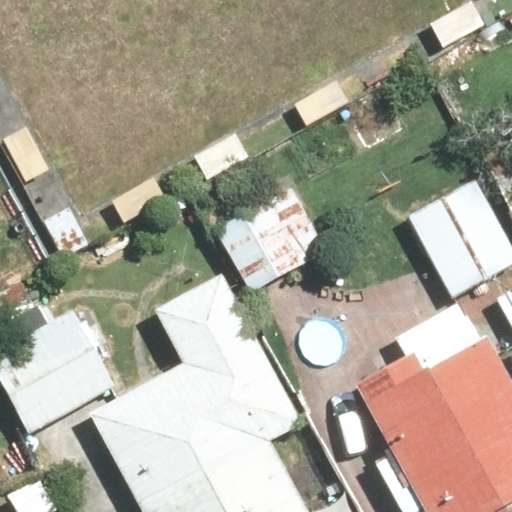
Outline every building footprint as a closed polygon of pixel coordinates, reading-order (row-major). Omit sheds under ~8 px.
[(511,255),(470,181),(403,219),(450,303),(511,268),(511,255)] [(294,195),(216,234),(248,296),(325,258),(294,195)] [(99,422),(145,511),(305,511),(269,441),(296,427),(220,277),(154,310),(188,377),(99,422)] [(511,291),(494,301),(511,333),(511,291)] [(68,309),(0,342),(0,393),(21,436),(109,393),(68,309)] [(511,386),(471,312),(352,377),(426,511),(497,511),(511,504),(511,386)]
